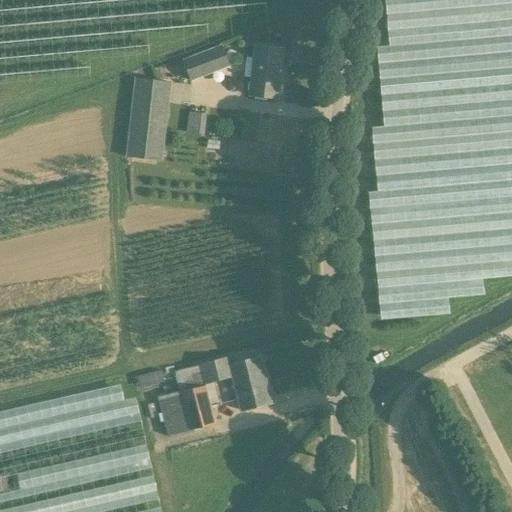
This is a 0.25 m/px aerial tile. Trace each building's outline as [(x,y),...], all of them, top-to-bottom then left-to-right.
[(373,132),(377,178),(386,172),(379,160),(379,152),(511,139),(511,34),(407,45),(398,29),(412,21),(511,11),(511,0),(382,0),(395,130),(373,132)] [(229,67),(220,45),(182,61),(190,82),(229,67)] [(253,45),(248,95),(277,99),(282,48),(253,45)] [(170,82),(167,82),(133,78),(124,157),(161,161),(170,82)] [(187,132),(186,133),(202,136),(202,134),(203,132),(205,114),(189,112),(187,132)] [(327,349),(341,349),(341,325),(326,325),(327,349)] [(178,392),(157,397),(167,435),(214,425),(205,386),(204,384),(231,377),(232,379),(240,411),(270,404),(259,358),(228,365),(226,357),(174,371),(179,392),(178,392)] [(138,376),(140,386),(167,380),(164,369),(138,376)] [(0,491),(4,491),(18,488),(15,471),(0,473),(1,475),(0,475),(0,491)]
